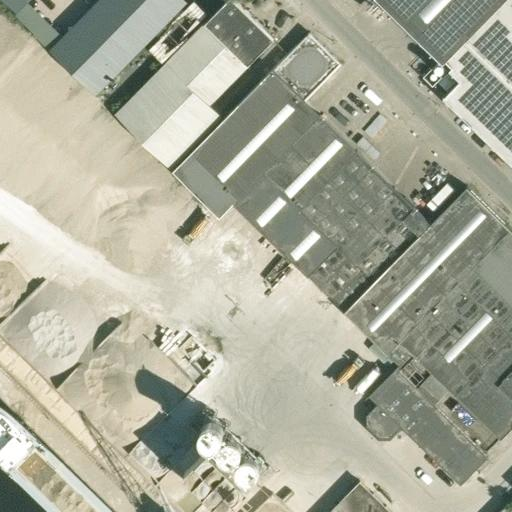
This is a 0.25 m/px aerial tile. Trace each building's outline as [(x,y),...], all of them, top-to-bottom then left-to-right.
[(3,0),(16,13),(28,1),(28,0),(3,0)] [(94,95),(186,2),(184,0),(98,0),(49,50),(94,95)] [(210,104),(275,39),(242,7),(235,0),(226,0),(115,115),(169,167),(208,128),(221,114),(210,104)] [(446,59),(466,38),(504,0),(381,0),(443,61),(446,59)] [(511,0),(504,0),(466,38),(511,82),(511,0)] [(344,311),(431,224),(306,101),(343,64),(310,32),(288,54),(218,124),(172,171),(219,216),(231,202),(344,311)] [(511,82),(466,38),(446,59),(453,65),(450,68),(454,72),(453,73),(454,73),(454,72),(461,79),(446,94),(445,93),(444,94),(445,95),(444,96),(511,162),(511,82)] [(400,370),(415,385),(424,376),(421,373),(428,365),(433,371),(417,387),(434,404),(450,387),(481,418),(496,433),(502,439),(511,427),(511,230),(468,187),(431,224),(344,311),(402,368),(400,370)] [(403,426),(461,483),(488,456),(434,404),(417,387),(415,385),(400,370),(397,367),(370,395),(377,401),(368,411),(370,413),(367,415),(367,424),(379,436),(390,436),(392,434),(394,435),(403,426)] [(391,511),(360,482),(331,511),(391,511)]
